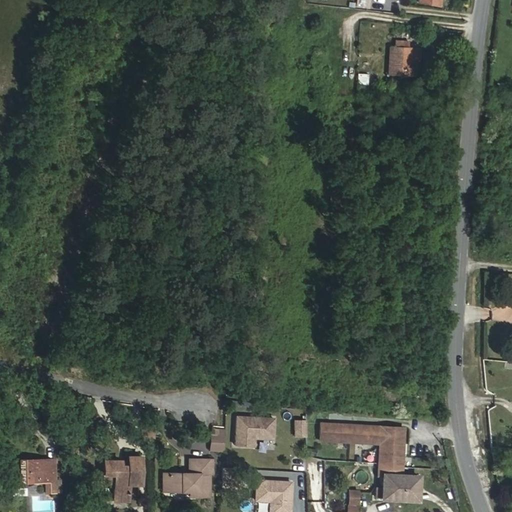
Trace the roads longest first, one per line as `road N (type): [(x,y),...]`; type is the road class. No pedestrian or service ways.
road 1 (secondary): [(486,0),(454,379),(458,430),(484,511)]
road 2 (residential): [(0,363),(100,397),(200,405)]
